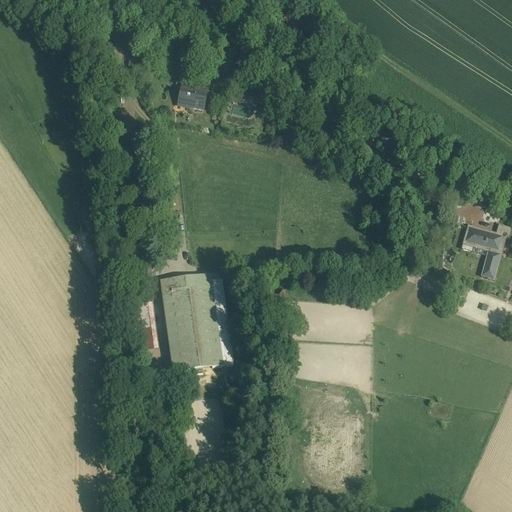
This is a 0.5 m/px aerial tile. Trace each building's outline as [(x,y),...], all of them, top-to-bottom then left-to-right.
[(309,25),(293,12),(283,23),(299,36),(309,25)] [(148,70),(132,62),(133,74),(144,79),(148,70)] [(202,79),(188,74),(186,82),(200,84),(202,79)] [(207,91),(183,86),(178,106),(203,111),(207,91)] [(253,117),(254,111),(243,109),(242,115),(253,117)] [(490,201),(469,192),(465,203),(486,211),(490,201)] [(511,231),(498,227),(496,238),(495,239),(501,240),(508,242),(511,231)] [(496,238),(469,230),(466,243),(464,243),(462,247),(463,248),(464,244),(489,251),(482,279),(493,282),(500,257),(497,256),(501,240),(495,239),(496,238)] [(211,276),(167,282),(168,292),(162,293),(173,373),(196,370),(196,374),(203,373),(203,369),(233,364),(222,281),(211,282),(211,276)] [(152,303),(137,305),(138,313),(138,314),(153,312),(152,303)] [(153,312),(138,314),(139,321),(143,352),(158,350),(153,312)] [(138,313),(128,315),(129,323),(139,321),(138,314),(138,313)] [(143,352),(133,354),(136,377),(162,374),(159,350),(143,352)]
